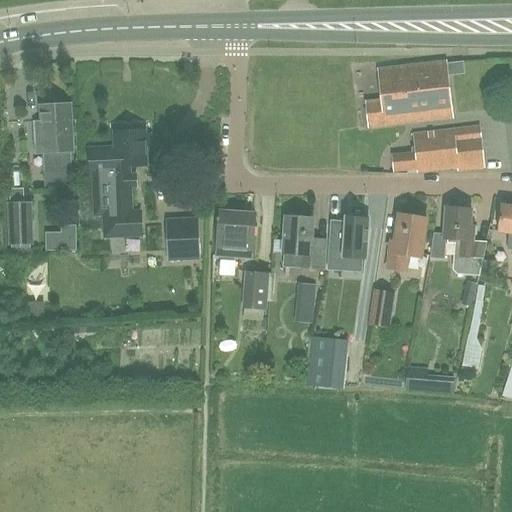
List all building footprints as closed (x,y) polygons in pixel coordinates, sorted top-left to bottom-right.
[(369,125),(451,115),(445,61),(379,69),(382,100),(366,102),(369,125)] [(41,106),(42,122),(34,122),(35,143),(43,142),(44,172),(70,170),(68,137),(70,137),(68,104),(41,106)] [(452,128),(413,132),(416,160),(402,161),(403,170),(416,169),(417,171),(457,167),(457,170),(483,167),(480,136),(453,139),(452,128)] [(114,132),(114,148),(89,149),(90,175),(93,175),(94,214),(103,214),(104,237),(141,236),(140,212),(131,213),(130,187),(136,187),(135,175),(130,175),(129,167),(146,166),(145,147),(150,146),(150,134),(145,134),(145,131),(114,132)] [(33,245),(31,203),(19,203),(6,204),(8,246),(33,245)] [(511,248),(511,206),(500,205),(497,231),(509,233),(507,248),(511,248)] [(460,241),(459,256),(457,257),(452,260),(452,270),(455,275),(479,276),(480,270),(479,270),(485,241),(477,241),(472,240),(473,226),(469,225),(470,209),(445,207),(443,238),(433,237),(430,258),(442,259),(443,244),(444,244),(445,240),(460,241)] [(216,255),(251,258),(254,214),(219,212),(216,255)] [(420,258),(427,219),(399,214),(395,242),(391,241),(387,269),(404,272),(407,256),(420,258)] [(313,219),(285,217),(282,255),(284,255),(283,267),(323,270),(324,245),(318,244),(311,244),(313,219)] [(345,225),(330,224),(327,270),(343,271),(344,258),(362,259),(365,259),(368,219),(345,218),(345,222),(345,225)] [(167,222),(168,260),(199,258),(197,220),(182,221),(167,222)] [(243,308),(265,309),(267,274),(259,274),(246,273),(243,308)] [(477,284),(471,306),(472,307),(460,365),(461,365),(460,372),(470,374),(472,367),(474,368),(475,363),(479,362),(482,349),(476,338),(483,302),(482,301),(484,287),(477,286),(477,284)] [(379,291),(374,290),(368,326),(390,329),(395,293),(379,291)] [(427,370),(407,368),(405,390),(452,394),(453,378),(426,375),(427,370)]
